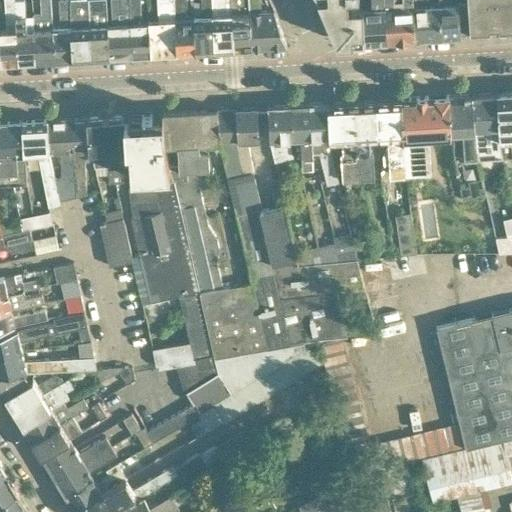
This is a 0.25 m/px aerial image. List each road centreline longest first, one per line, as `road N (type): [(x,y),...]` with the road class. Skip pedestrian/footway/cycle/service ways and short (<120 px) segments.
road 1 (tertiary): [(320,71),(0,90)]
road 2 (tertiary): [(511,58),(320,71)]
